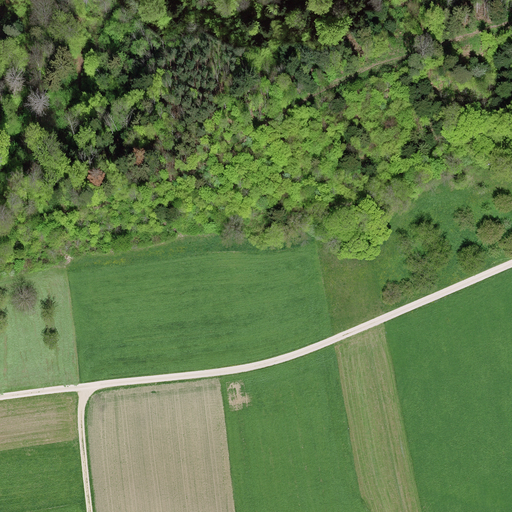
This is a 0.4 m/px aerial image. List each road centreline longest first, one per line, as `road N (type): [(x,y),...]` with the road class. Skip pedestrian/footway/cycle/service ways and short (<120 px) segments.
road 1 (track): [(511,262),(287,358),(0,399)]
road 2 (track): [(0,206),(77,106),(83,42),(68,0)]
road 3 (track): [(87,511),(81,388)]
